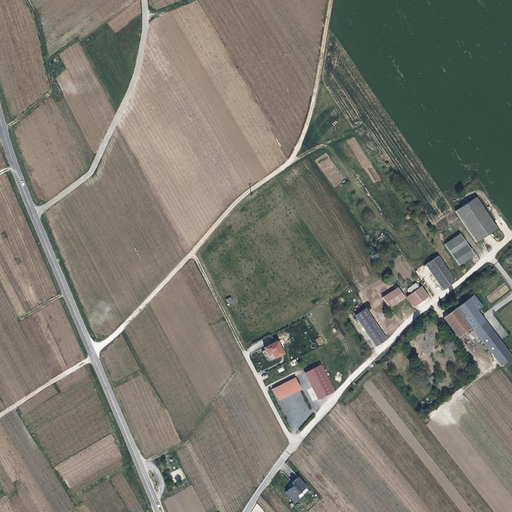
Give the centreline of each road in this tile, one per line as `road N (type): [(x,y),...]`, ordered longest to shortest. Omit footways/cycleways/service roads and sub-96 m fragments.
road 1 (track): [(330,0),(313,106),(290,161),(241,196),(94,354),(0,417)]
road 2 (secondary): [(160,511),(0,116)]
road 3 (unclassified): [(247,511),(271,471),(343,391),(496,248)]
road 4 (track): [(144,0),(135,78),(92,169),(35,215)]
road 5 (track): [(295,445),(193,250)]
